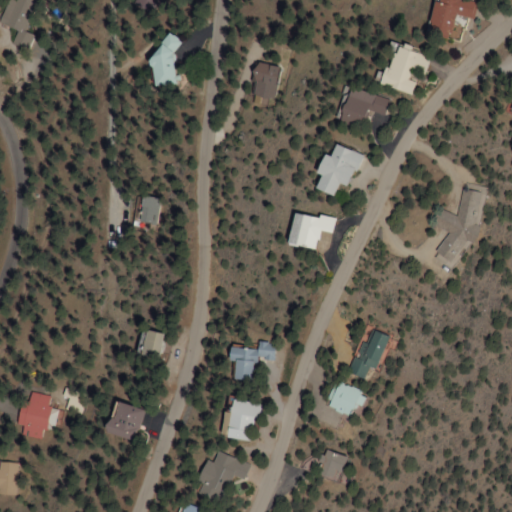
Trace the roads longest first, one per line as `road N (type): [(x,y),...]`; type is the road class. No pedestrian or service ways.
road 1 (residential): [(511,17),(410,128),(340,276),(253,511),(132,369),(170,256),(204,0)]
road 2 (residential): [(0,267),(20,219),(0,133)]
